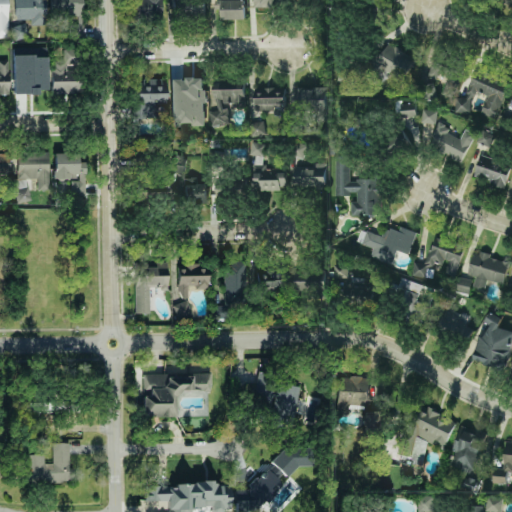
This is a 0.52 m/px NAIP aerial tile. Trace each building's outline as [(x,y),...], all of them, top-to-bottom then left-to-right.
[(7,0),(0,0),(0,36),(13,36),(13,38),(26,38),(26,23),(8,24),(7,0)] [(44,0),(13,0),(14,19),(30,19),(30,25),(46,24),(44,0)] [(49,0),(49,14),(82,13),(81,0),(49,0)] [(127,0),(127,13),(161,12),(161,0),(127,0)] [(206,17),(206,0),(172,0),(172,16),(206,17)] [(246,20),(246,1),(222,0),(221,19),(246,20)] [(288,7),(287,0),(253,0),(254,8),(288,7)] [(377,63),(403,80),(416,60),(389,44),(377,63)] [(80,93),(80,49),(63,49),(63,58),(52,58),(52,93),(80,93)] [(46,90),(46,55),(12,55),(13,94),(37,94),(37,90),(46,90)] [(9,59),(0,59),(0,94),(8,94),(9,59)] [(495,119),(508,85),(467,70),(458,94),(452,110),(471,117),(473,111),(495,119)] [(169,78),(170,125),(193,125),(193,126),(206,126),(205,78),(169,78)] [(164,79),(137,79),(136,118),(156,118),(156,104),(164,104),(164,79)] [(245,85),(215,85),(215,106),(245,107),(245,85)] [(327,89),(296,88),(296,110),(313,111),(312,129),(326,130),(327,89)] [(255,89),(255,113),(285,113),(285,89),(255,89)] [(436,125),(438,112),(423,109),(421,123),(436,125)] [(456,129),(438,123),(430,149),(464,160),(470,140),(454,135),(456,129)] [(287,171),(265,171),(264,143),(251,143),(251,157),(254,157),(255,191),(288,190),(287,171)] [(47,151),(14,152),(16,201),(28,201),(27,179),(36,178),(37,190),(49,189),(47,151)] [(0,174),(8,174),(7,153),(0,153),(0,174)] [(84,161),(77,161),(77,153),(53,153),(53,179),(69,179),(69,194),(84,194),(84,161)] [(171,170),(183,173),(186,157),(174,154),(171,170)] [(506,187),(511,165),(480,156),(474,177),(506,187)] [(336,195),(357,195),(357,202),(352,202),(351,215),(380,216),(380,180),(351,180),(352,159),(336,159),(336,195)] [(295,167),(294,188),(326,189),(327,164),(312,163),(312,168),(295,167)] [(207,179),(183,180),(183,204),(208,203),(207,179)] [(241,198),(242,183),(218,182),(217,198),(241,198)] [(139,202),(167,203),(168,183),(139,183),(139,202)] [(371,257),(392,264),(397,251),(409,255),(417,232),(400,227),(399,231),(388,227),(384,237),(367,231),(362,245),(373,249),(371,257)] [(457,277),(463,247),(429,239),(423,264),(415,262),(412,275),(425,278),(427,268),(444,272),(443,274),(457,277)] [(468,275),(475,277),(473,287),(485,290),(489,276),(506,280),(510,262),(474,253),(468,275)] [(225,297),(245,296),(244,261),(224,262),(225,297)] [(149,313),(148,288),(166,288),(166,262),(133,262),(134,313),(149,313)] [(208,264),(178,264),(178,297),(187,297),(188,289),(207,289),(208,264)] [(256,271),(256,288),(283,288),(283,270),(256,271)] [(295,294),(319,295),(320,272),(296,271),(295,294)] [(473,281),(459,277),(455,290),(469,295),(473,281)] [(437,291),(401,278),(394,297),(403,300),(397,317),(424,327),(437,291)] [(171,305),(177,320),(191,314),(185,300),(171,305)] [(440,311),(432,328),(464,344),(473,328),(440,311)] [(511,349),(511,331),(500,328),(503,316),(489,313),(487,323),(491,324),(487,338),(480,336),(474,361),(507,369),(511,349)] [(253,411),(272,411),(273,381),(266,381),(267,373),(254,372),(253,411)] [(209,390),(209,374),(140,375),(140,382),(135,382),(136,396),(141,396),(142,416),(175,416),(174,391),(209,390)] [(336,411),(369,412),(370,378),(337,377),(336,411)] [(297,400),(298,386),(282,384),(279,419),(292,420),(293,411),(304,412),(305,401),(297,400)] [(42,413),(74,411),(73,392),(41,393),(42,413)] [(457,422),(423,406),(401,450),(412,455),(409,461),(419,466),(431,441),(445,447),(457,422)] [(361,426),(375,426),(375,415),(361,415),(361,426)] [(454,451),(455,451),(451,467),(473,474),(486,433),(462,426),(454,451)] [(24,454),(25,483),(70,482),(69,442),(51,442),(51,463),(43,463),(43,453),(24,454)] [(511,442),(505,442),(504,469),(493,469),(493,483),(511,484),(511,467),(511,442)] [(249,484),(249,499),(233,500),(233,511),(258,511),(259,511),(277,511),(292,495),(292,488),(283,499),(282,490),(290,481),(284,477),(294,465),(309,465),(309,446),(295,446),(292,443),(282,443),(249,484)] [(229,511),(230,485),(214,485),(145,484),(144,500),(165,500),(165,509),(176,509),(176,511),(229,511)] [(417,496),(417,511),(424,511),(432,511),(433,497),(417,496)]
